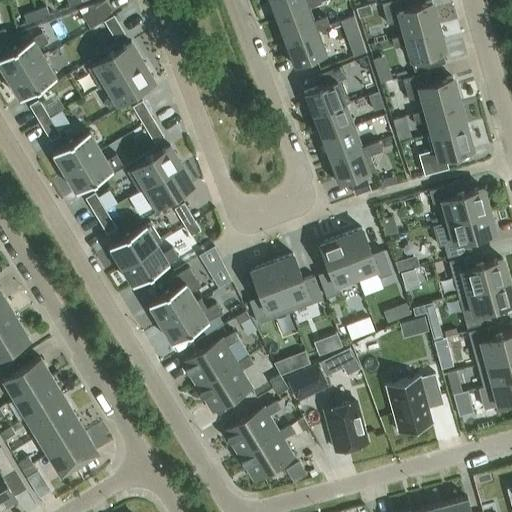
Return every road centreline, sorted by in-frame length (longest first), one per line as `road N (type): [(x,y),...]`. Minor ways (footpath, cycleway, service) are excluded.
road 1 (residential): [(154,0),(231,199),(265,215),(297,193),(295,170),(232,0)]
road 2 (residential): [(0,120),(236,511)]
road 3 (residential): [(145,463),(0,220)]
road 4 (residential): [(265,511),(511,443)]
road 5 (residential): [(471,0),(511,146)]
